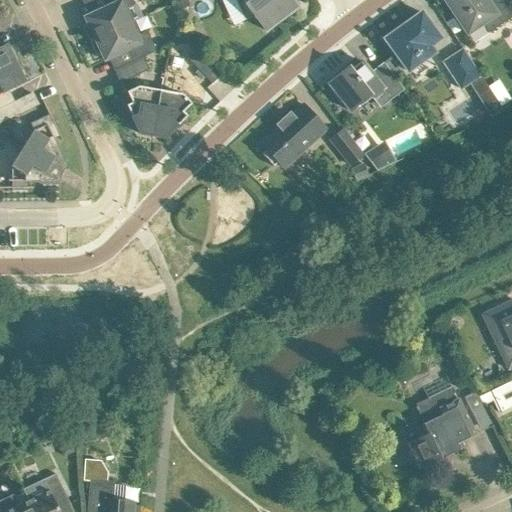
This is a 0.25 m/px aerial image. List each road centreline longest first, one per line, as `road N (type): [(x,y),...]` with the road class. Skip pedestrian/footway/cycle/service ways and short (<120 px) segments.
road 1 (residential): [(0,262),(97,254),(351,20)]
road 2 (residential): [(0,217),(97,209),(116,186),(25,0)]
